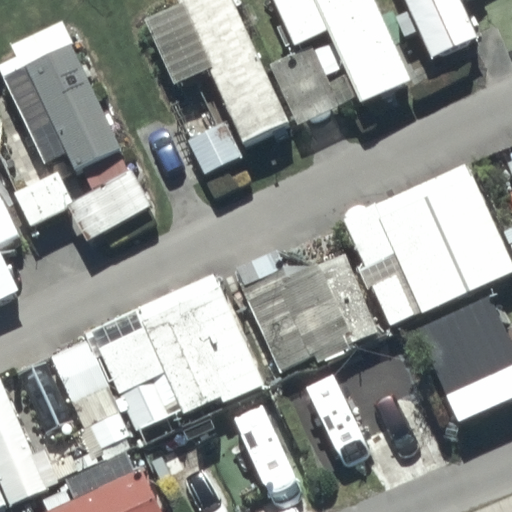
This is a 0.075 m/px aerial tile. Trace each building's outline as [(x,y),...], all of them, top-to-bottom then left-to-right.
[(295,141),(230,0),(197,0),(179,8),(184,19),(147,36),(179,106),(213,90),(247,163),(295,141)] [(417,99),(370,0),(268,0),(298,64),(314,57),(329,90),(344,82),(364,124),(417,99)] [(32,80),(27,82),(79,191),(88,187),(96,204),(70,217),(89,257),(157,224),(136,180),(130,183),(124,170),(127,168),(76,62),(72,65),(67,56),(29,74),(32,80)] [(511,291),(511,268),(467,174),(380,216),(376,208),(342,223),(371,284),(399,271),(405,284),(373,300),(395,347),(511,291)] [(0,197),(0,315),(22,304),(1,259),(24,248),(0,197)] [(384,350),(349,260),(318,272),(319,275),(284,288),(275,266),(240,279),(280,382),(316,368),(319,375),(384,350)] [(269,400),(221,289),(143,323),(150,341),(104,361),(138,440),(182,421),(186,431),(224,415),(226,418),(269,400)] [(404,367),(330,398),(365,483),(384,475),(381,466),(436,443),(404,367)] [(76,511),(163,511),(151,481),(141,485),(135,469),(70,496),(76,511)]
